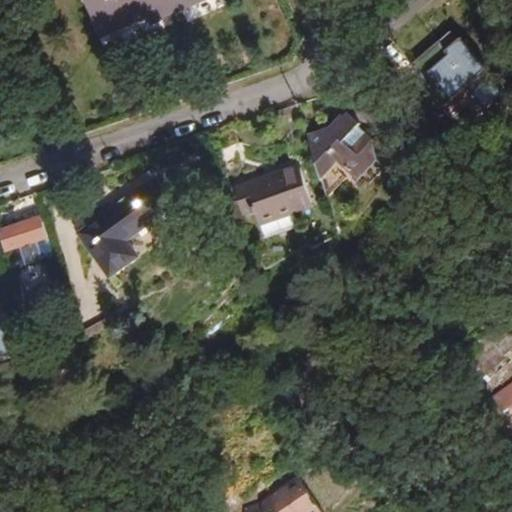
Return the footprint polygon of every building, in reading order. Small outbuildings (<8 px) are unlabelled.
[(83,0),(102,39),(148,18),(153,27),(212,0),(83,0)] [(441,102),(439,104),(456,124),(465,116),(469,121),(476,116),(481,122),(490,114),(501,126),(511,116),(511,98),(475,54),(460,67),(452,58),(424,82),(441,102)] [(353,114),(372,129),(384,113),(366,98),(353,114)] [(330,127),(309,135),(321,179),(337,161),(360,182),(379,159),(387,165),(401,148),(391,140),(389,142),(382,136),(394,121),(384,113),(372,129),(375,131),(369,138),(357,128),(359,126),(346,115),(344,117),(342,115),(330,127)] [(233,126),(207,135),(213,153),(241,144),(233,126)] [(265,177),(237,188),(246,214),(258,210),(263,224),(317,204),(303,166),(266,180),(265,177)] [(131,242),(173,210),(150,180),(109,211),(106,207),(75,229),(112,281),(143,258),(131,242)] [(42,218),(2,231),(8,252),(20,248),(26,268),(46,261),(40,241),(48,238),(42,218)] [(0,346),(4,358),(19,354),(9,322),(0,324),(0,346)] [(508,356),(511,352),(511,339),(501,325),(478,341),(485,350),(468,365),(483,381),(486,378),(510,359),(508,356)] [(34,350),(19,354),(24,374),(40,370),(34,350)] [(511,364),(511,352),(508,356),(510,359),(486,378),(490,383),(511,364)] [(511,414),(511,384),(498,394),(511,414)] [(511,414),(498,394),(486,402),(511,439),(511,414)] [(299,479),(278,496),(286,506),(306,491),(299,479)] [(286,506),(278,496),(263,507),(251,511),(319,511),(306,491),(286,506)]
